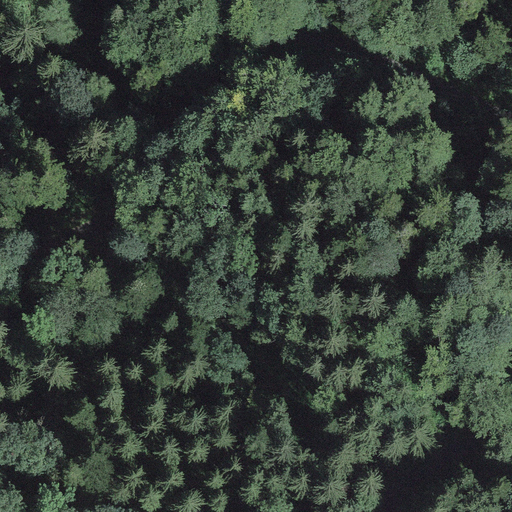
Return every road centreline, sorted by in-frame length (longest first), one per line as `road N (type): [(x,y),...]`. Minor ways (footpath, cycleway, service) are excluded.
road 1 (track): [(0,257),(142,187),(168,157),(195,94),(246,50),(281,41),(318,45),(511,110)]
road 2 (track): [(511,436),(439,462),(388,511)]
